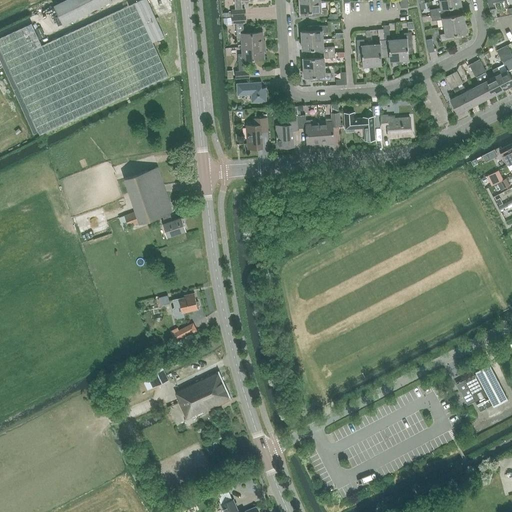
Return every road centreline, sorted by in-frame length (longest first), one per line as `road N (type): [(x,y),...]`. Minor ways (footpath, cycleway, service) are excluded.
road 1 (tertiary): [(288,511),(224,323),(205,170)]
road 2 (residential): [(205,170),(416,153),(511,104)]
road 3 (tertiary): [(205,170),(187,0)]
road 4 (residential): [(351,91),(291,92),(282,0)]
